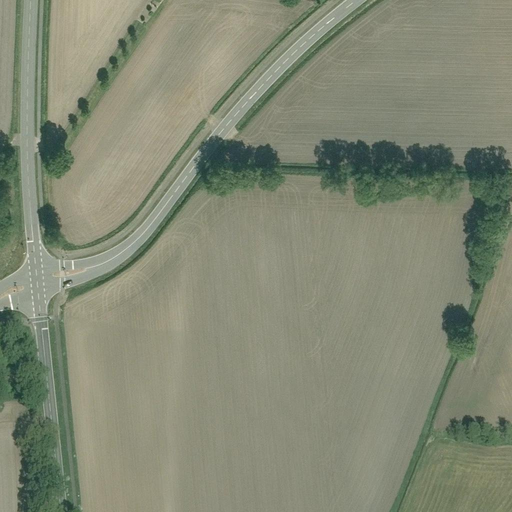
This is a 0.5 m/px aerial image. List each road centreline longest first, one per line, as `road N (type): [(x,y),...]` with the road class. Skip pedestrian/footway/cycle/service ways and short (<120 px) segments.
road 1 (secondary): [(37,283),(132,245),(272,74),(356,0)]
road 2 (tertiary): [(37,283),(28,174),(33,0)]
road 3 (tertiary): [(60,511),(37,283)]
